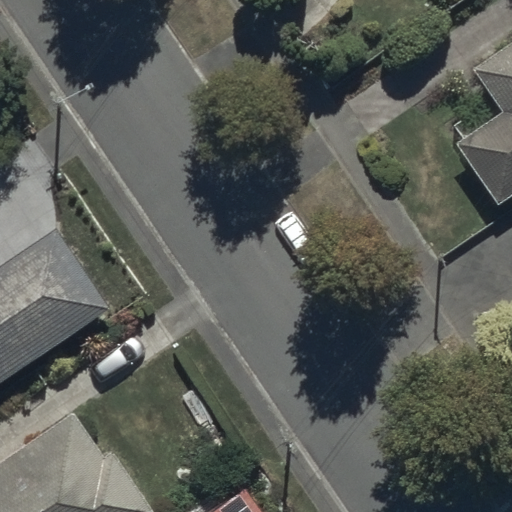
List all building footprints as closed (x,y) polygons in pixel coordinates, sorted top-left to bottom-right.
[(511,35),(477,59),(507,105),(461,135),(498,192),(511,182),(511,35)] [(0,371),(116,291),(62,213),(0,255),(0,371)] [(511,336),(511,311),(500,321),(511,336)] [(76,404),(0,454),(0,511),(144,511),(160,502),(117,439),(105,447),(76,404)] [(270,511),(247,479),(199,511),(270,511)]
